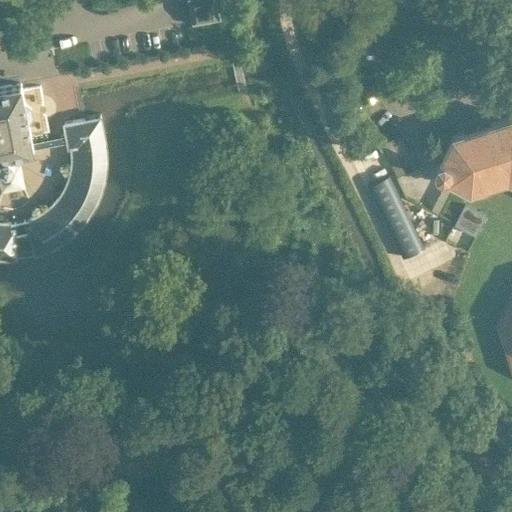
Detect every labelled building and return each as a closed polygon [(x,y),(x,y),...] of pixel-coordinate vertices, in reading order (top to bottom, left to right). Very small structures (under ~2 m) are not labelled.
[(188,0),(189,1),(193,22),(220,17),(217,0),(188,0)] [(176,14),(93,29),(102,76),(184,61),(176,14)] [(22,82),(0,86),(0,253),(6,254),(16,253),(15,230),(29,227),(36,250),(45,247),(56,242),(64,237),(71,231),(79,224),(84,218),(91,210),(96,200),(101,188),(105,177),(107,163),(106,145),(105,134),(100,114),(65,122),(67,133),(33,139),(22,82)] [(439,162),(436,167),(438,172),(443,175),(448,173),(449,172),(452,173),(450,178),(471,189),(481,186),(509,177),(511,178),(511,289),(498,319),(511,364),(511,115),(496,120),(491,122),(463,131),(453,134),(443,155),(446,157),(444,160),(439,162)] [(400,133),(381,142),(390,160),(397,156),(409,151),(400,133)] [(391,176),(369,186),(403,257),(425,247),(391,176)] [(464,208),(455,223),(470,232),(476,235),(486,215),(466,204),(464,208)]
